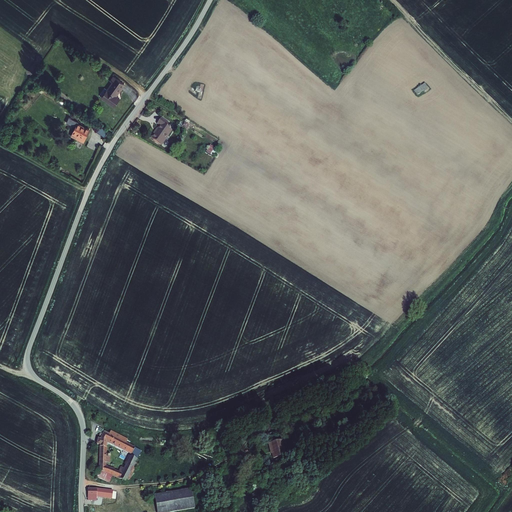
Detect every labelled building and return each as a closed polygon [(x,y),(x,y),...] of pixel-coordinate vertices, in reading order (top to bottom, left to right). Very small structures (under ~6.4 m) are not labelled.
[(118,98),(127,85),(116,78),(112,83),(115,85),(104,99),(117,108),(123,101),(118,98)] [(415,88),(417,94),(429,89),(427,83),(415,88)] [(172,130),(167,126),(165,125),(167,122),(161,118),(157,124),(160,125),(152,138),(162,145),(172,130)] [(93,133),(81,127),(75,139),(80,141),(80,140),(87,144),(93,133)] [(112,134),(103,127),(99,133),(108,139),(112,134)] [(207,151),(211,154),(216,147),(212,144),(207,151)] [(139,450),(124,441),(126,438),(119,434),(117,437),(114,436),(106,431),(103,438),(109,441),(132,453),(125,468),(122,466),(120,471),(117,477),(122,479),(123,481),(123,482),(129,482),(140,459),(135,457),(139,450)] [(98,443),(101,444),(108,448),(109,441),(103,438),(101,437),(98,443)] [(279,440),(266,443),(268,450),(269,450),(272,458),(283,455),(279,440)] [(101,444),(100,470),(113,475),(116,469),(107,465),(107,462),(107,456),(108,448),(101,444)] [(113,475),(100,470),(98,475),(111,480),(113,475)] [(100,497),(100,488),(90,488),(90,497),(91,499),(91,500),(100,500),(100,497)] [(114,489),(100,488),(100,497),(117,497),(117,491),(114,491),(114,489)] [(167,511),(196,507),(193,488),(156,494),(159,511),(167,511)]
